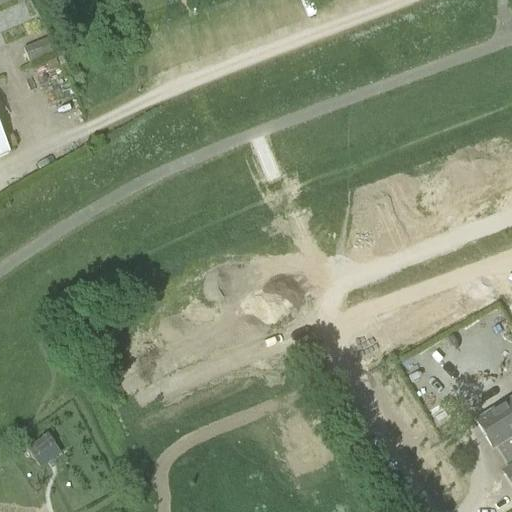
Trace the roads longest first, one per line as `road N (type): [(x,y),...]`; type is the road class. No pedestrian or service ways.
road 1 (unknown): [(351,385),(326,330),(334,289),(511,220)]
road 2 (unknown): [(334,352),(366,312),(511,258)]
